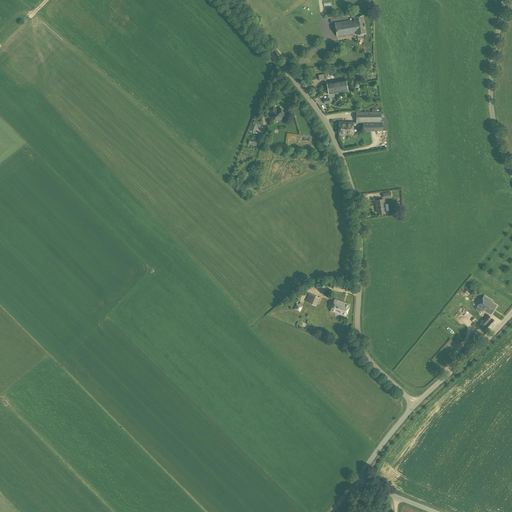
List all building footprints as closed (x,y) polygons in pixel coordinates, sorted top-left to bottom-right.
[(365,33),(362,16),(354,17),(354,20),(335,23),(337,36),(356,33),(357,35),(365,33)] [(327,88),(347,85),(346,79),(326,83),(327,88)] [(347,85),(327,88),(328,94),(348,91),(347,85)] [(277,110),(273,106),(269,110),(272,114),(271,115),(276,122),(278,120),(279,120),(280,121),(283,119),(283,117),(282,117),(285,114),(280,108),(277,110)] [(381,122),(381,112),(356,112),(356,123),(363,123),(363,131),(383,131),(383,122),(381,122)] [(260,128),(262,123),(254,120),(250,130),(255,132),(257,126),(260,128)] [(352,135),(353,123),(339,123),(339,135),(352,135)] [(377,213),(386,212),(384,199),(375,200),(377,213)] [(316,306),(319,298),(309,293),(305,301),(316,306)] [(490,314),(496,305),(491,302),(492,301),(484,296),(477,307),(475,309),(479,312),(481,309),(483,310),(483,309),(490,314)] [(345,316),(349,304),(334,299),(330,311),(345,316)] [(487,331),(496,322),(488,315),(479,324),(487,331)]
